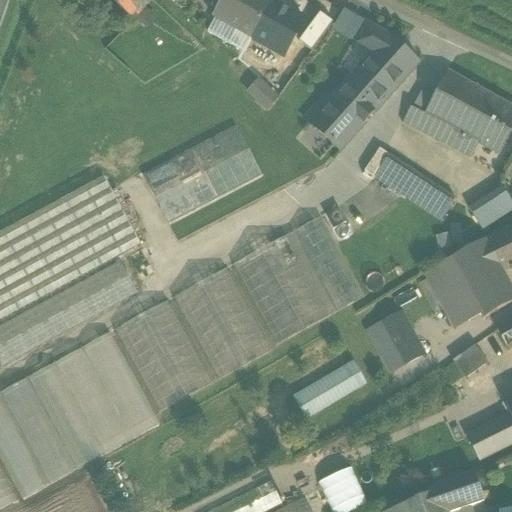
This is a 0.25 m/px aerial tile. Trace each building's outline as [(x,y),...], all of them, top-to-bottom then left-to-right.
[(109,0),(132,22),(152,0),(109,0)] [(303,21),(265,0),(222,0),(222,1),(215,0),(210,8),(215,14),(213,17),(236,29),(247,36),(284,56),(303,21)] [(417,62),(390,37),(389,38),(369,26),(360,42),(377,52),(371,58),(399,82),(417,62)] [(236,29),(230,40),(241,46),(247,36),(236,29)] [(208,51),(51,145),(61,162),(65,169),(222,75),(208,51)] [(371,58),(333,101),(360,126),(399,82),(371,58)] [(427,115),(425,118),(450,132),(474,88),(448,73),(435,98),(427,115)] [(223,76),(66,170),(76,186),(232,93),(223,76)] [(257,84),(250,92),(268,108),(275,100),(257,84)] [(474,88),(450,132),(473,144),(480,130),(486,134),(495,118),(485,112),(493,98),(474,88)] [(422,91),(414,108),(427,115),(435,98),(422,91)] [(326,95),(306,118),(340,149),(360,126),(333,101),(326,95)] [(495,118),(486,134),(480,130),(473,144),(478,147),(497,157),(511,129),(511,108),(493,98),(485,112),(495,118)] [(414,108),(409,106),(400,123),(470,161),(478,147),(450,132),(425,118),(427,115),(414,108)] [(257,117),(142,174),(169,222),(281,166),(257,117)] [(61,162),(51,145),(38,153),(49,170),(61,162)] [(388,156),(374,177),(386,185),(400,164),(388,156)] [(419,177),(400,164),(386,185),(405,198),(419,177)] [(305,187),(288,171),(275,186),(292,201),(305,187)] [(455,201),(419,177),(405,198),(441,221),(455,201)] [(0,233),(0,320),(137,244),(100,178),(0,233)] [(511,204),(502,188),(469,209),(482,229),(511,210),(511,204)] [(353,238),(339,209),(325,216),(339,245),(353,238)] [(320,219),(286,237),(330,317),(364,299),(320,219)] [(511,227),(484,242),(501,273),(511,268),(511,227)] [(286,237),(232,267),(275,347),(330,317),(286,237)] [(511,291),(501,273),(484,242),(449,261),(480,317),(482,321),(511,304),(511,291)] [(480,317),(449,261),(425,275),(427,281),(443,310),(455,330),(480,317)] [(118,262),(0,327),(0,370),(1,371),(137,296),(118,262)] [(272,352),(229,271),(174,300),(218,381),(272,352)] [(443,310),(427,281),(418,286),(434,315),(443,310)] [(212,384),(169,303),(114,332),(116,335),(157,413),(212,384)] [(401,315),(367,334),(390,376),(424,357),(401,315)] [(511,321),(498,332),(506,350),(511,347),(511,321)] [(0,511),(162,422),(157,413),(116,335),(0,398),(0,511)] [(474,347),(452,363),(455,367),(463,378),(465,381),(487,366),(474,347)] [(455,367),(442,375),(450,387),(463,378),(455,367)] [(354,368),(294,401),(305,419),(364,385),(354,368)] [(511,399),(503,405),(509,417),(511,422),(511,399)] [(511,422),(509,417),(466,439),(479,465),(511,447),(511,422)] [(351,469),(318,484),(329,511),(353,511),(367,506),(351,469)] [(473,473),(432,489),(434,493),(435,493),(443,511),(458,511),(482,504),(473,473)] [(101,511),(81,475),(14,511),(101,511)] [(279,503),(270,484),(254,492),(264,511),(272,511),(281,508),(280,506),(283,504),(282,502),(279,503)] [(264,511),(254,492),(212,511),(264,511)] [(434,493),(391,511),(443,511),(435,493),(434,493)] [(309,511),(304,501),(281,511),(309,511)]
